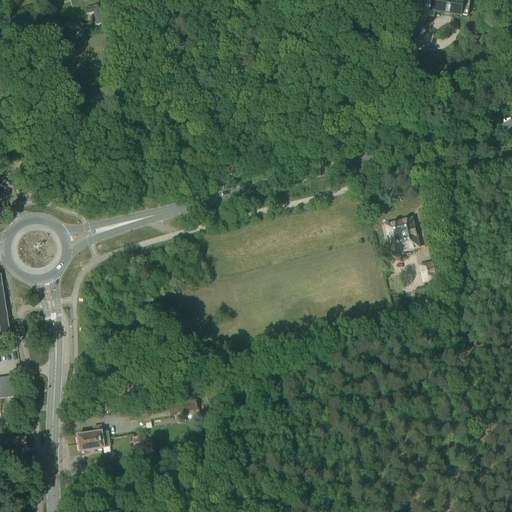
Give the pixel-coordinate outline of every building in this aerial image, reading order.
[(432,0),(431,10),(462,15),(462,14),(468,15),(470,1),(464,0),(432,0)] [(94,14),(96,26),(105,24),(101,6),(86,9),(88,15),(94,14)] [(399,224),(384,227),(391,255),(419,248),(412,219),(398,222),(399,224)] [(432,263),(420,266),(424,282),(435,279),(432,263)] [(0,337),(9,336),(0,275),(0,337)] [(0,397),(18,395),(15,376),(0,378),(0,397)] [(150,419),(177,415),(179,415),(178,413),(198,410),(196,399),(129,409),(130,422),(143,420),(144,424),(151,423),(150,419)] [(110,439),(109,435),(108,431),(102,432),(101,426),(94,427),(95,433),(78,436),(79,445),(93,443),(92,442),(110,439)] [(25,435),(0,438),(0,450),(26,446),(25,435)] [(132,438),(133,447),(147,446),(146,438),(138,439),(138,436),(132,438)] [(93,443),(79,445),(80,452),(111,447),(110,439),(92,442),(93,443)] [(136,458),(111,462),(112,471),(138,468),(136,458)]
